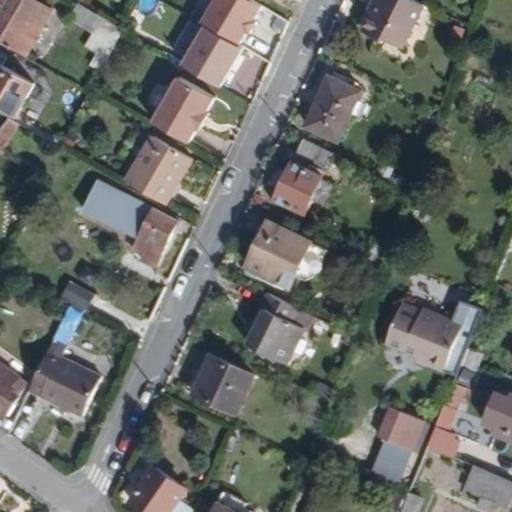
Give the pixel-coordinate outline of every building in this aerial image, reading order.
[(0,0),(0,43),(26,59),(54,10),(36,0),(0,0)] [(264,6),(254,0),(217,0),(202,24),(243,45),(264,6)] [(389,39),(406,48),(428,5),(418,0),(377,0),(382,2),(366,31),(387,42),(389,39)] [(72,21),(94,33),(102,17),(81,4),(72,21)] [(86,47),(108,60),(124,29),(102,17),(94,33),(86,47)] [(243,45),(202,24),(181,66),(222,87),(243,45)] [(0,68),(0,106),(18,117),(37,84),(3,64),(0,68)] [(309,127),(341,141),(364,92),(333,77),(309,127)] [(200,130),(203,131),(213,115),(210,113),(218,99),(183,79),(157,124),(192,144),(200,130)] [(0,126),(0,146),(6,151),(20,125),(5,117),(0,126)] [(129,182),(169,205),(194,160),(154,137),(129,182)] [(277,200),(306,214),(335,153),(307,138),(290,174),(282,171),(275,184),(283,188),(277,200)] [(142,243),(158,209),(98,180),(82,214),(142,243)] [(144,260),(157,267),(180,221),(158,209),(142,243),(136,251),(146,256),(144,260)] [(249,267),(292,288),(314,241),(272,221),(249,267)] [(367,259),(383,267),(389,249),(374,242),(367,259)] [(95,295),(71,281),(62,297),(87,310),(95,295)] [(252,346),(288,363),(306,327),(296,322),(302,310),(271,295),(255,327),(260,329),(252,346)] [(449,371),(469,324),(428,308),(427,310),(408,302),(391,341),(423,354),(432,357),(430,363),(449,371)] [(56,342),(68,348),(86,314),(74,307),(56,342)] [(50,354),(64,361),(70,348),(68,348),(56,342),(50,354)] [(462,365),(475,371),(482,354),(469,348),(462,365)] [(32,392),(85,418),(103,381),(64,361),(50,354),(32,392)] [(420,360),(430,363),(432,357),(423,354),(420,360)] [(196,393),(238,413),(256,375),(213,355),(196,393)] [(24,395),(14,388),(20,379),(0,364),(0,410),(8,417),(24,395)] [(456,439),(458,435),(451,432),(467,396),(473,398),(480,385),(477,384),(481,373),(475,371),(462,365),(429,446),(457,458),(463,442),(456,439)] [(498,435),(511,441),(511,398),(511,399),(499,393),(487,422),(501,429),(498,435)] [(386,438),(414,451),(427,423),(394,408),(382,436),(386,438)] [(414,451),(386,438),(376,464),(401,479),(414,451)] [(195,511),(197,510),(182,499),(189,489),(157,466),(132,503),(144,511),(195,511)] [(506,507),(511,493),(511,481),(476,467),(467,489),(506,507)] [(221,503),(240,511),(245,511),(250,502),(226,491),(221,503)] [(379,503),(399,511),(405,497),(385,491),(379,503)] [(420,511),(425,500),(409,493),(402,511),(420,511)] [(215,511),(240,511),(221,503),(220,503),(215,511)]
